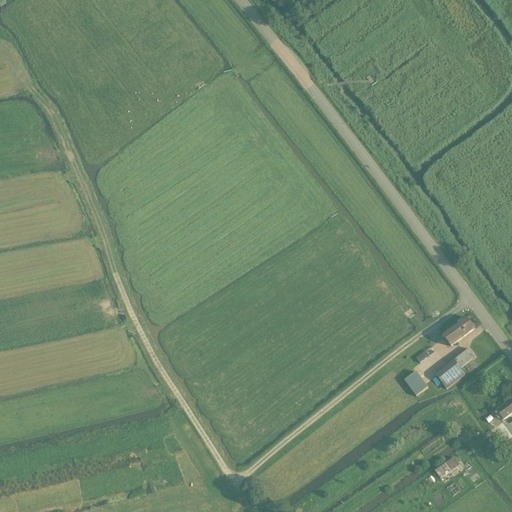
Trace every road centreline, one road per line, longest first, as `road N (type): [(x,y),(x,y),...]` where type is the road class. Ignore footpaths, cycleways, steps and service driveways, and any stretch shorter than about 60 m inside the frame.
road 1 (track): [(257,511),(161,374),(53,117),(32,93)]
road 2 (tertiary): [(511,354),(236,0)]
